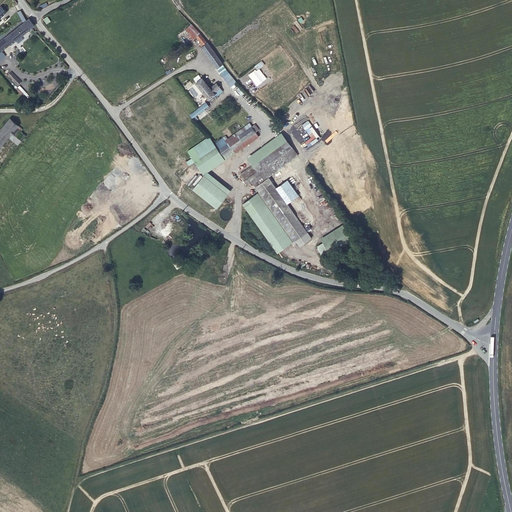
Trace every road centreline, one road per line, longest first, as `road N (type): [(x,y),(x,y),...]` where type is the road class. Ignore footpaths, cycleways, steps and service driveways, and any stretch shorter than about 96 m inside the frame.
road 1 (track): [(74,482),(473,352),(476,339)]
road 2 (unclassified): [(492,342),(387,287),(327,281),(280,265),(165,192)]
road 3 (tertiary): [(165,192),(33,16)]
road 4 (tertiary): [(0,291),(103,243),(165,192)]
road 5 (secondary): [(492,342),(508,509)]
